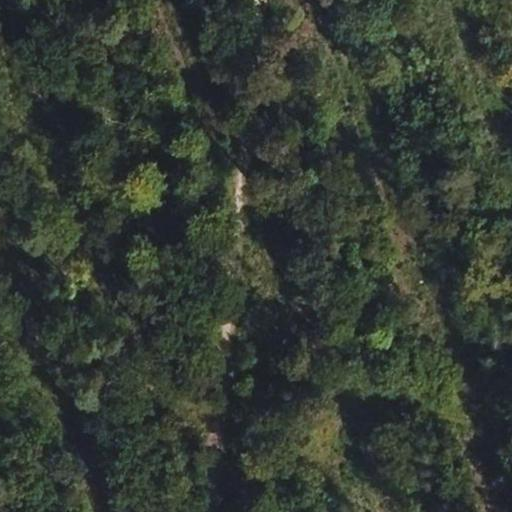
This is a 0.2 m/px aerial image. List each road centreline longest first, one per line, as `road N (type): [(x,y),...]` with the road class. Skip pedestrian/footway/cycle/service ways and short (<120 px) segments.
road 1 (track): [(261,0),(212,511)]
road 2 (track): [(219,446),(511,496)]
